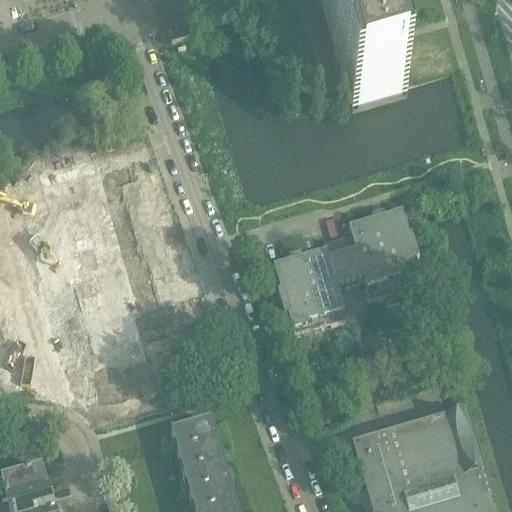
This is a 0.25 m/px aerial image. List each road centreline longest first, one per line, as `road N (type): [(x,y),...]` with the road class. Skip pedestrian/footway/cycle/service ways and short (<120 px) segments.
road 1 (residential): [(126,14),(311,511)]
road 2 (residential): [(0,417),(73,431),(96,511)]
road 3 (residential): [(0,47),(126,14)]
